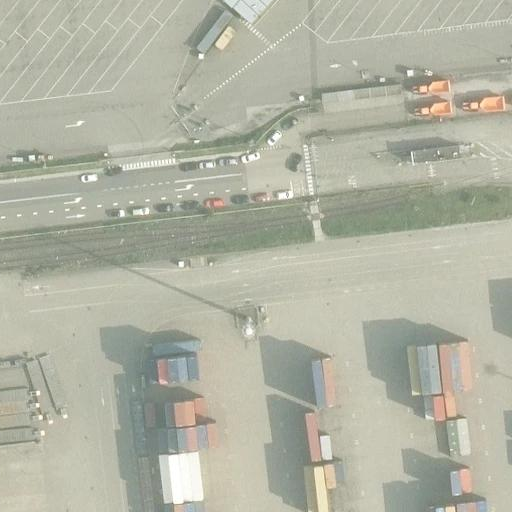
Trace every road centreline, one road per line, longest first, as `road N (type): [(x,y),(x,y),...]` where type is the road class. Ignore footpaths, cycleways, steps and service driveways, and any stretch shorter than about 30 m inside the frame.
road 1 (unknown): [(480,244),(102,278)]
road 2 (unknown): [(480,244),(511,508)]
road 3 (unclassified): [(244,187),(0,217)]
